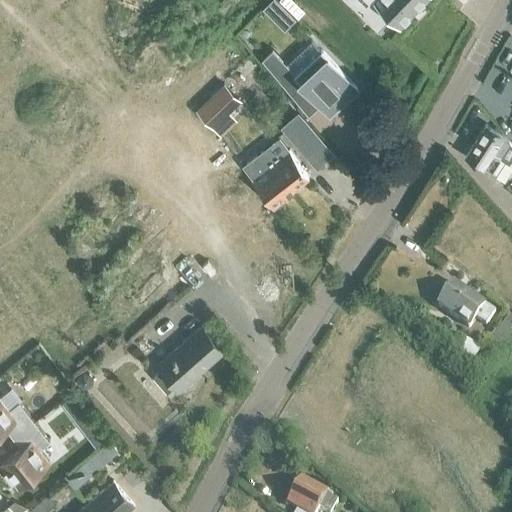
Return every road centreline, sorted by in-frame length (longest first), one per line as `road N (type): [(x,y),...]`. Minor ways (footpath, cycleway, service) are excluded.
road 1 (residential): [(200,511),(509,0)]
road 2 (track): [(280,368),(256,338),(251,290),(142,128),(14,0)]
